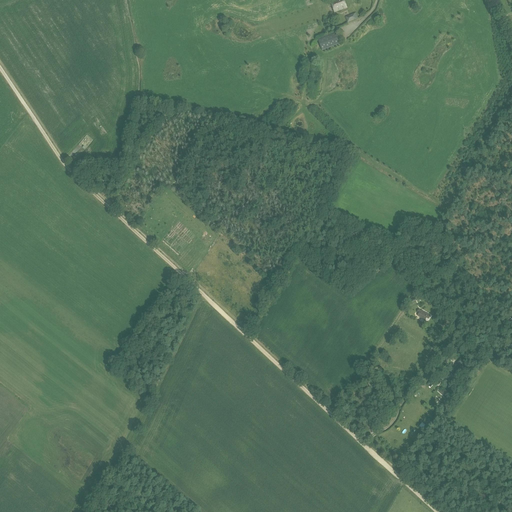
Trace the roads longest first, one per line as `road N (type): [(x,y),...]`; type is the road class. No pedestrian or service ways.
road 1 (track): [(0,67),(66,166),(403,480)]
road 2 (track): [(203,291),(94,511)]
